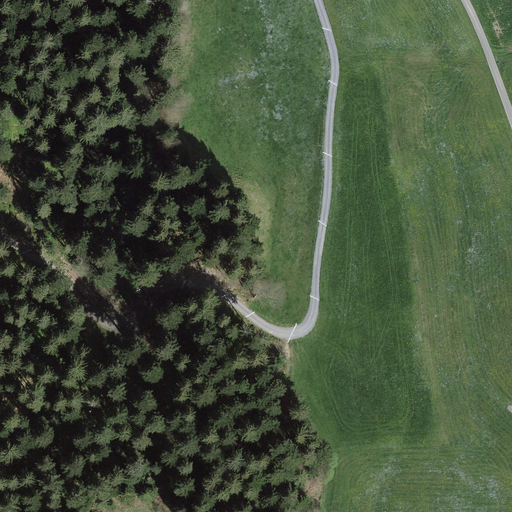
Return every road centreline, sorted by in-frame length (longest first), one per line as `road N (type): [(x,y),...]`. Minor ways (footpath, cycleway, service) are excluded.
road 1 (track): [(0,241),(44,260),(77,300),(111,323),(161,293),(195,285),(235,298),(265,323),(290,322),(323,202),(333,53),(315,0)]
road 2 (track): [(511,118),(462,0)]
